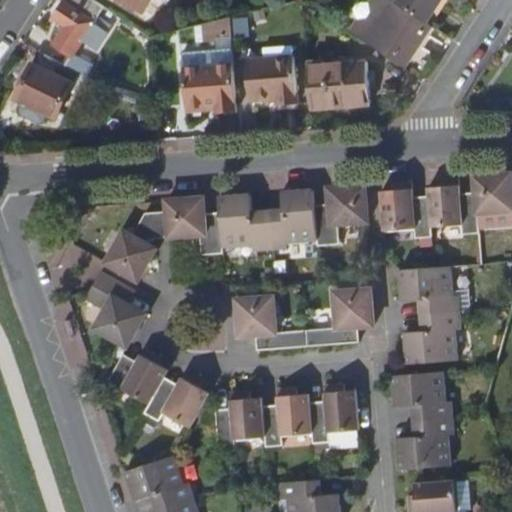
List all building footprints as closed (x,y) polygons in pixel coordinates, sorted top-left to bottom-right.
[(80,75),(87,78),(91,72),(88,70),(92,65),(74,54),(85,37),(99,46),(109,31),(108,31),(112,24),(99,16),(106,6),(96,0),(65,0),(55,16),(67,25),(56,42),(73,53),(64,65),(66,66),(80,75)] [(118,0),(140,13),(148,0),(118,0)] [(357,19),(350,31),(402,66),(430,23),(428,22),(397,2),(394,0),(370,0),(365,2),(357,14),(357,19)] [(398,0),(397,2),(428,22),(442,0),(398,0)] [(248,61),(252,107),(298,103),(293,43),(265,44),(266,59),(248,61)] [(30,67),(11,95),(51,120),(80,75),(66,66),(64,65),(43,51),(32,68),(30,67)] [(308,63),(311,109),(371,103),(367,64),(324,67),(324,62),(308,63)] [(185,69),(189,106),(219,103),(219,108),(238,107),(234,64),(185,69)] [(511,185),(511,180),(474,183),(475,199),(476,208),(477,220),(511,218),(511,185)] [(463,240),(479,239),(477,220),(476,208),(463,209),(462,200),(460,184),(440,186),(440,194),(428,195),(429,203),(430,212),(432,234),(462,231),(463,240)] [(414,204),(412,188),(392,189),(392,198),(380,199),(384,238),(415,235),(416,245),(432,244),(432,234),(430,212),(415,213),(414,204)] [(329,195),(330,211),(330,220),(315,221),(318,249),(318,254),(340,252),(337,232),(369,229),(365,192),(329,195)] [(281,199),(283,214),(283,223),(268,225),(270,258),(289,256),(288,251),(318,249),(315,221),(314,212),(313,196),(281,199)] [(475,199),(462,200),(463,209),(476,208),(475,199)] [(251,216),(250,201),(228,203),(218,204),(220,219),(221,228),(223,257),(252,254),(253,259),(270,258),(268,225),(252,225),(251,216)] [(429,203),(414,204),(415,213),(430,212),(429,203)] [(206,229),(206,220),(204,205),(167,208),(168,218),(170,245),(199,243),(201,263),(223,261),(223,257),(221,228),(206,229)] [(330,211),(314,212),(315,221),(330,220),(330,211)] [(283,214),(267,216),(268,225),(283,223),(283,214)] [(267,216),(251,216),(252,225),(268,225),(267,216)] [(151,247),(170,245),(168,218),(145,220),(135,238),(151,247)] [(220,219),(206,220),(206,229),(221,228),(220,219)] [(122,236),(104,268),(137,287),(149,265),(155,254),(122,236)] [(428,306),(430,321),(463,318),(461,300),(454,301),(451,271),(435,273),(399,275),(402,309),(419,307),(428,306)] [(124,308),(132,294),(100,276),(88,298),(86,299),(84,305),(106,317),(96,335),(128,353),(132,347),(147,321),(130,312),(124,308)] [(130,312),(138,297),(132,294),(124,308),(130,312)] [(349,335),(358,334),(373,333),(370,294),(333,298),(337,333),(307,337),(308,353),(350,348),(349,335)] [(265,344),(266,357),(308,353),(307,337),(278,340),(274,305),(237,308),(240,346),(257,345),(265,344)] [(419,307),(421,322),(430,321),(428,306),(419,307)] [(431,337),(422,338),(405,340),(408,370),(460,364),(457,334),(464,334),(463,318),(430,321),(431,337)] [(421,322),(422,338),(431,337),(430,321),(421,322)] [(359,347),(358,334),(349,335),(350,348),(359,347)] [(257,345),(258,358),(266,357),(265,344),(257,345)] [(145,354),(136,368),(132,376),(120,370),(104,397),(103,397),(117,405),(122,397),(149,411),(160,391),(164,383),(169,375),(157,370),(161,363),(145,354)] [(136,368),(124,361),(120,370),(132,376),(136,368)] [(419,409),(421,427),(454,423),(452,406),(446,406),(443,376),(392,382),(395,412),(410,410),(419,409)] [(187,377),(178,391),(173,399),(160,391),(149,411),(144,420),(158,427),(164,419),(190,434),(209,402),(210,398),(200,393),(204,386),(187,377)] [(178,391),(164,383),(160,391),(173,399),(178,391)] [(324,390),(325,405),(326,415),(310,416),(312,440),(312,449),(329,447),(328,438),(358,435),(355,395),(343,396),(343,388),(324,390)] [(277,395),(278,410),(278,420),(263,421),(264,444),(265,454),(282,453),(282,443),(312,440),(310,416),(309,407),(308,400),(297,401),(296,393),(277,395)] [(230,400),(231,415),(232,425),(217,426),(219,459),(235,457),(233,448),(264,444),(263,421),(262,411),(261,405),(250,405),(249,398),(230,400)] [(325,405),(309,407),(310,416),(326,415),(325,405)] [(410,410),(412,428),(421,427),(419,409),(410,410)] [(278,410),(262,411),(263,421),(278,420),(278,410)] [(231,415),(216,416),(217,426),(232,425),(231,415)] [(423,443),(413,444),(397,445),(400,477),(452,472),(450,441),(456,440),(454,423),(421,427),(423,443)] [(412,428),(413,444),(423,443),(421,427),(412,428)] [(136,508),(151,503),(160,499),(164,511),(169,511),(195,503),(190,489),(184,490),(175,461),(126,478),(136,508)] [(324,501),(322,485),(316,486),(313,486),(314,502),(324,501)] [(407,511),(455,511),(453,485),(413,489),(414,500),(407,500),(407,511)] [(314,502),(313,486),(280,489),(281,506),(288,505),(288,511),(339,511),(339,499),(324,501),(314,502)] [(151,503),(154,511),(164,511),(160,499),(151,503)] [(198,511),(195,503),(169,511),(198,511)]
